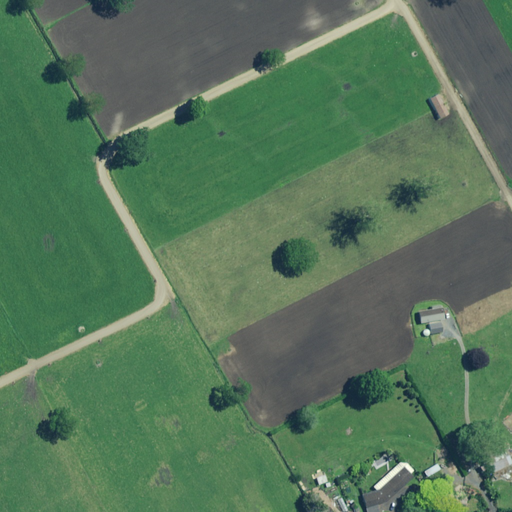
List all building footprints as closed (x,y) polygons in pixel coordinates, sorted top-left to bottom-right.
[(447,115),(437,96),(428,100),(439,120),(447,115)] [(443,320),(441,308),(417,312),(419,324),(428,323),(430,335),(442,333),(440,321),(443,320)] [(511,464),(507,457),(487,467),(490,474),(511,464)] [(413,472),(406,464),(399,463),(372,488),(376,491),(361,496),(365,511),(378,511),(376,506),(386,503),(412,478),(409,476),(413,472)] [(439,470),(436,465),(423,473),(426,478),(439,470)]
